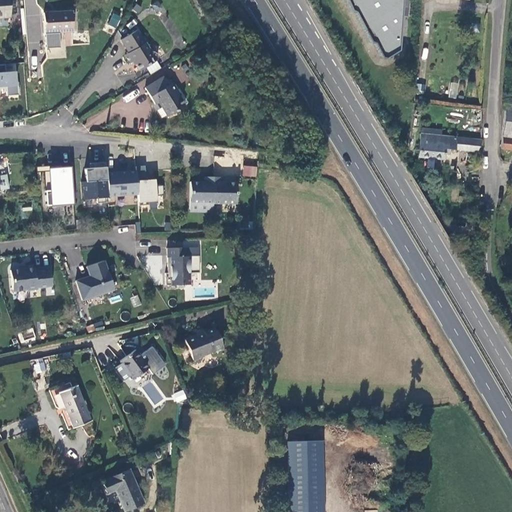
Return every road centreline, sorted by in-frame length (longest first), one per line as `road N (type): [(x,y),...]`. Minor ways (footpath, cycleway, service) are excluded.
road 1 (trunk): [(255,0),(511,424)]
road 2 (trunk): [(511,379),(304,31)]
road 3 (unclassified): [(501,0),(492,176),(511,175)]
road 4 (unclassified): [(0,133),(193,147)]
